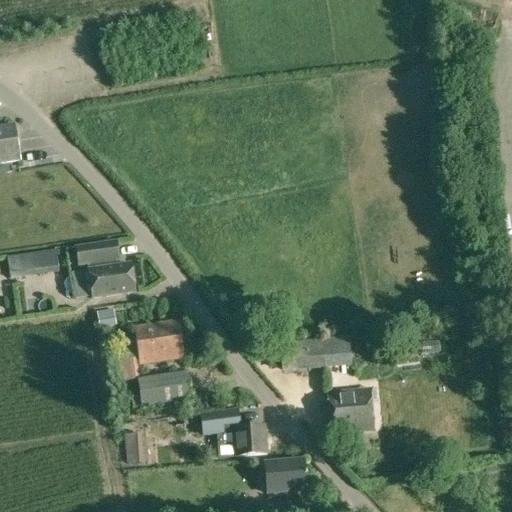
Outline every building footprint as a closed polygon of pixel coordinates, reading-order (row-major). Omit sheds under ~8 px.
[(14,125),(0,127),(0,163),(19,160),(14,125)] [(76,248),(79,265),(89,264),(90,270),(88,271),(92,298),(134,292),(130,264),(116,267),(115,260),(118,259),(116,242),(76,248)] [(58,272),(55,252),(7,259),(10,279),(58,272)] [(95,313),(97,325),(115,322),(113,311),(95,313)] [(134,327),(140,365),(184,358),(178,320),(134,327)] [(336,341),(308,344),(310,368),(324,366),(323,358),(337,357),(336,341)] [(123,381),(137,378),(139,378),(136,360),(126,362),(120,363),(123,381)] [(137,378),(142,408),(190,401),(186,371),(139,378),(137,378)] [(326,393),(330,435),(374,431),(370,389),(326,393)] [(176,413),(175,403),(162,405),(164,415),(176,413)] [(241,456),(267,454),(265,427),(239,429),(234,430),(235,444),(240,443),(241,456)] [(125,436),(127,465),(143,464),(141,435),(125,436)] [(268,494),(306,490),(304,460),(266,463),(268,494)]
